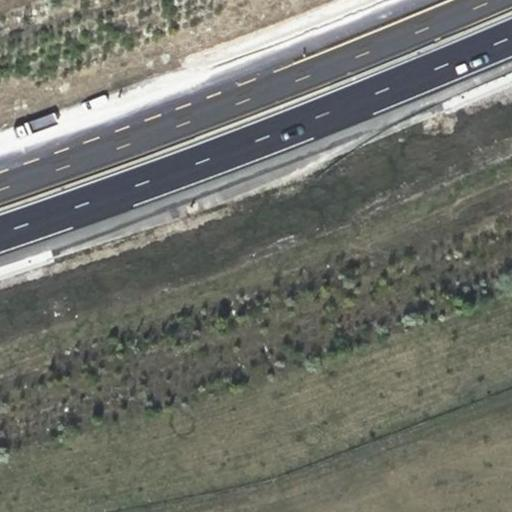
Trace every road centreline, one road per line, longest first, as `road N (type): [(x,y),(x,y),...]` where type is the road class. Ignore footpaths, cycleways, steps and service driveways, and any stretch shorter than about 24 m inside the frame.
road 1 (motorway): [(0,230),(255,139),(511,33)]
road 2 (motorway): [(460,0),(253,87),(0,177)]
